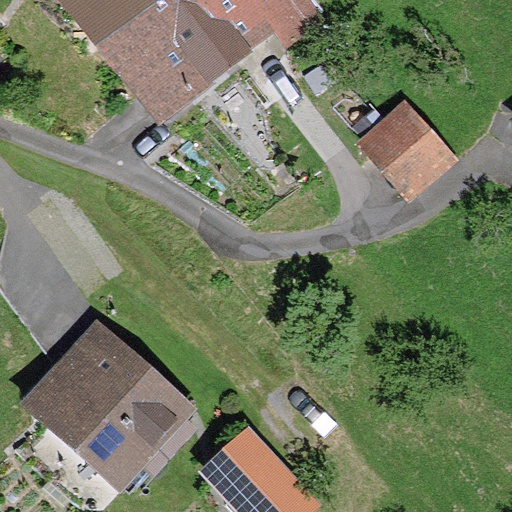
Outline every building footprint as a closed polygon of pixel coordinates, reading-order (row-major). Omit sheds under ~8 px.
[(75,0),(109,44),(166,0),(75,0)] [(307,11),(299,0),(166,0),(109,44),(165,118),(307,11)] [(407,116),(368,150),(414,201),(452,167),(407,116)] [(99,331),(33,403),(120,482),(186,410),(99,331)] [(314,511),(253,440),(213,473),(246,511),(314,511)]
